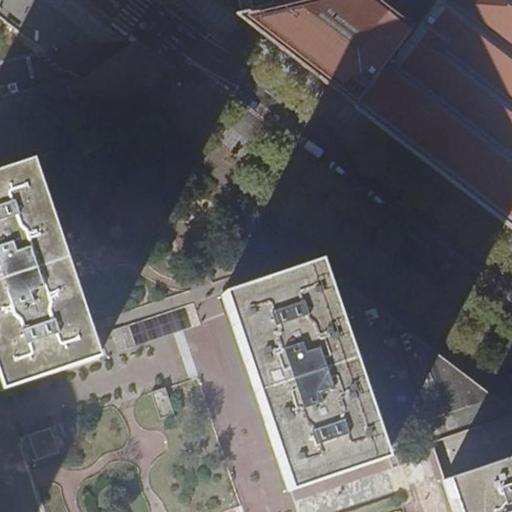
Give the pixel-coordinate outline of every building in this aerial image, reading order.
[(296,0),(235,15),(258,32),(390,0),(296,0)] [(511,0),(390,0),(258,32),(352,104),(511,227),(511,0)] [(32,163),(0,174),(0,383),(2,391),(98,358),(32,163)] [(385,458),(379,437),(326,283),(319,262),(223,295),(257,396),(258,398),(289,490),(337,474),(384,458),(385,458)] [(340,278),(326,283),(379,437),(402,429),(495,398),(340,278)] [(36,460),(36,461),(49,457),(59,453),(51,428),(27,436),(36,460)] [(511,511),(511,456),(443,480),(454,511),(511,511)]
